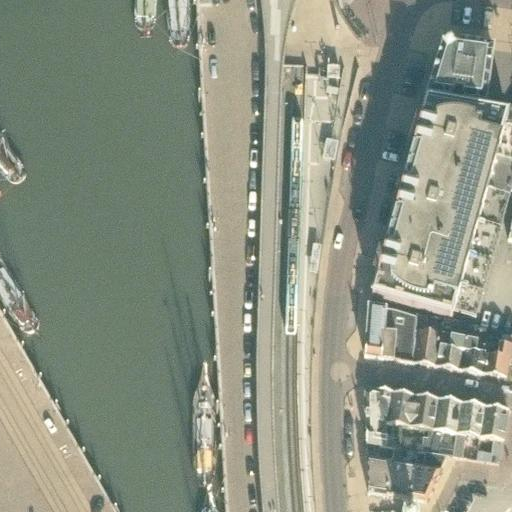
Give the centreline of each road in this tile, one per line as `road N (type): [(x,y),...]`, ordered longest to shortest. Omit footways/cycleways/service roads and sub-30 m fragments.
road 1 (secondary): [(331,372),(343,247),(389,64),(415,0)]
road 2 (residential): [(511,398),(331,372)]
road 3 (secondary): [(335,503),(331,372)]
road 4 (residential): [(435,511),(453,472),(506,481),(511,450)]
